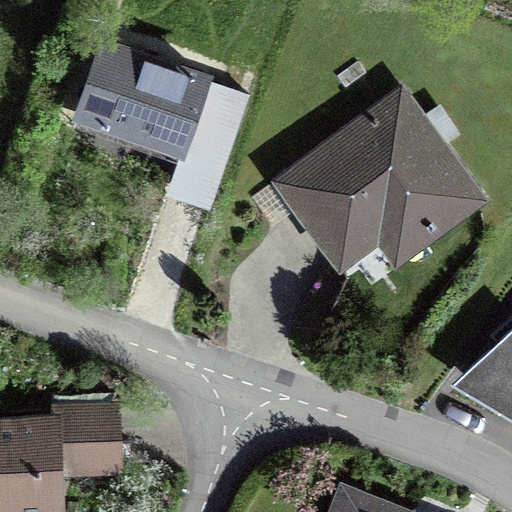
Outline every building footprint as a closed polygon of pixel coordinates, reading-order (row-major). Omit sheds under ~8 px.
[(214,65),(101,25),(71,109),(76,111),(73,120),(177,157),(181,147),(184,149),(210,75),(214,65)] [(337,73),(345,86),(367,71),(358,59),(337,73)] [(210,205),(257,71),(233,62),(226,81),(210,75),(184,149),(181,147),(177,157),(166,190),(210,205)] [(295,206),(339,267),(377,239),(395,265),(490,197),(449,139),(462,130),(440,99),(426,109),(403,76),(270,172),(275,178),(252,194),(272,223),(295,206)] [(511,306),(510,308),(511,310),(511,314),(451,372),(511,407),(511,306)] [(122,441),(120,395),(52,396),(52,405),(0,406),(0,511),(65,511),(65,471),(122,470),(122,455),(130,455),(129,441),(122,441)] [(434,511),(339,474),(323,511),(434,511)]
